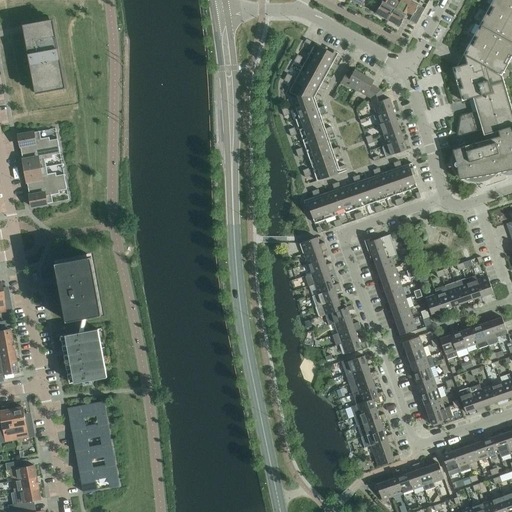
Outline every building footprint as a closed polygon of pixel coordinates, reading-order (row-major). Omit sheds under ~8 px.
[(383,0),(383,2),(382,2),(376,13),(388,20),(398,2),(394,0),(383,0)] [(400,27),(406,15),(406,14),(407,12),(412,15),(418,6),(407,0),(398,0),(398,2),(388,20),(400,27)] [(452,159),(452,161),(452,163),(452,165),(453,167),(453,169),(454,171),(456,173),(457,175),(458,176),(459,179),(463,179),(464,179),(466,180),(468,181),(470,182),(472,182),(474,182),(476,182),(478,182),(480,182),(482,182),(484,181),(486,181),(488,180),(490,179),(492,178),(494,177),(495,175),(497,174),(498,172),(510,170),(511,170),(511,108),(502,75),(508,64),(508,63),(511,57),(511,56),(511,0),(493,0),(463,55),(457,66),(453,68),(462,101),(473,98),(475,106),(477,111),(472,113),(472,112),(463,115),(462,116),(461,116),(461,117),(460,118),(458,133),(458,134),(458,135),(459,135),(459,136),(460,136),(460,135),(478,130),(482,129),(484,136),(489,134),(491,139),(475,143),(467,146),(465,146),(465,143),(462,144),(461,145),(457,148),(456,149),(453,150),(453,153),(453,155),(452,157),(452,159)] [(66,88),(53,19),(23,25),(36,94),(66,88)] [(301,106),(292,109),(317,181),(346,171),(344,165),(339,167),(335,155),(340,153),(338,147),(333,149),(328,135),(333,133),(331,127),(325,129),(320,114),(326,112),(324,106),(318,108),(315,97),(320,87),(325,90),(328,84),(323,82),(330,68),(336,71),(339,65),(334,63),(339,53),(329,48),(327,50),(315,44),(289,91),(293,94),(297,96),(301,106)] [(347,71),(341,82),(356,90),(364,75),(355,70),(352,74),(347,71)] [(372,85),(374,81),(364,75),(356,90),(371,98),(381,90),(372,85)] [(384,100),(381,90),(371,98),(377,114),(393,109),(389,98),(384,100)] [(393,109),(377,114),(380,124),(396,119),(393,109)] [(396,119),(380,124),(384,135),(400,129),(396,119)] [(400,129),(384,135),(387,145),(403,139),(400,129)] [(22,153),(59,146),(58,139),(57,139),(49,140),(49,138),(41,139),(40,132),(40,131),(18,135),(22,153)] [(386,157),(407,150),(403,139),(387,145),(382,146),(386,157)] [(25,171),(46,167),(45,159),(53,158),(52,155),(60,154),(61,154),(59,146),(22,153),(25,171)] [(310,211),(315,223),(417,188),(413,175),(416,174),(412,163),(402,166),(400,161),(393,163),(395,169),(381,174),(379,168),(373,170),(375,176),(361,181),(359,175),(353,177),(355,183),(340,188),(339,182),(332,184),(334,190),(320,195),(318,189),(312,191),(314,197),(304,201),(308,211),(310,211)] [(28,189),(66,182),(64,174),(56,176),(56,173),(48,175),(46,167),(25,171),(28,189)] [(32,207),(53,203),(53,202),(52,195),(59,193),(59,191),(66,189),(67,189),(66,182),(28,189),(32,207)] [(376,239),(375,237),(364,241),(365,244),(368,243),(370,249),(368,250),(370,258),(373,257),(375,263),(392,257),(392,258),(397,256),(390,235),(376,239)] [(325,242),(319,244),(317,237),(300,243),(304,254),(326,246),(325,242)] [(321,251),(327,250),(326,246),(304,254),(308,264),(324,258),(321,251)] [(91,256),(56,263),(67,321),(102,315),(91,256)] [(379,273),(395,268),(392,258),(392,257),(375,263),(379,273)] [(332,263),(326,265),(324,258),(308,264),(311,274),(333,266),(332,263)] [(329,272),(334,270),(333,266),(311,274),(315,284),(331,278),(329,272)] [(395,268),(379,273),(382,283),(399,278),(395,268)] [(483,296),(477,280),(476,276),(465,279),(473,300),(483,296)] [(488,276),(477,280),(483,296),(493,292),(488,276)] [(339,283),(333,285),(331,278),(315,284),(318,294),(340,287),(339,283)] [(386,294),(402,288),(399,278),(382,283),(386,294)] [(473,300),(465,279),(455,283),(462,303),(473,300)] [(2,295),(0,282),(0,308),(11,307),(8,294),(2,295)] [(462,303),(455,283),(445,286),(452,307),(462,303)] [(452,307),(445,286),(435,290),(436,294),(442,310),(452,307)] [(336,292),(341,290),(340,287),(318,294),(313,296),(316,307),(338,299),(336,292)] [(402,288),(386,294),(390,304),(406,298),(402,288)] [(426,298),(431,314),(442,310),(436,294),(426,298)] [(393,314),(409,308),(406,298),(390,304),(393,314)] [(347,307),(346,304),(340,306),(338,299),(316,307),(320,317),(325,315),(347,307)] [(348,311),(354,309),(353,305),(347,307),(325,315),(329,325),(335,323),(351,317),(348,311)] [(409,308),(393,314),(397,324),(413,319),(409,308)] [(359,322),(353,324),(351,317),(335,323),(338,333),(360,325),(359,322)] [(508,333),(502,317),(491,321),(497,337),(508,333)] [(400,335),(417,329),(413,319),(397,324),(400,335)] [(488,345),(499,342),(497,337),(491,321),(481,324),(488,345)] [(488,345),(481,324),(471,328),(477,344),(478,349),(488,345)] [(356,331),(361,329),(360,325),(338,333),(342,343),(358,338),(356,331)] [(461,331),(466,348),(477,344),(471,328),(461,331)] [(9,329),(0,330),(0,341),(11,340),(9,329)] [(74,383),(107,377),(98,329),(65,335),(74,383)] [(451,335),(456,351),(466,348),(461,331),(451,335)] [(440,339),(447,360),(458,356),(456,351),(451,335),(440,339)] [(419,337),(403,342),(407,353),(423,347),(419,337)] [(345,354),(362,348),(358,338),(342,343),(345,354)] [(11,340),(0,341),(0,352),(13,351),(11,340)] [(410,363),(426,357),(423,347),(407,353),(410,363)] [(13,351),(0,352),(0,363),(15,361),(13,351)] [(364,356),(348,362),(347,360),(342,362),(346,374),(368,366),(364,356)] [(414,373),(430,368),(426,357),(410,363),(414,373)] [(0,375),(17,372),(15,361),(0,363),(0,375)] [(471,361),(464,363),(466,369),(473,366),(471,361)] [(376,371),(370,373),(368,366),(346,374),(350,384),(377,374),(376,371)] [(417,383),(434,378),(430,368),(414,373),(417,383)] [(373,380),(378,378),(377,374),(350,384),(353,394),(375,387),(373,380)] [(421,394),(437,388),(434,378),(417,383),(421,394)] [(511,396),(511,379),(511,378),(501,382),(507,398),(511,396)] [(507,398),(501,382),(491,385),(497,402),(507,398)] [(487,405),(481,389),(479,384),(469,388),(476,409),(487,405)] [(497,402),(491,385),(481,389),(487,405),(497,402)] [(383,391),(377,393),(375,387),(353,394),(357,404),(362,402),(362,403),(379,397),(384,395),(383,391)] [(424,404),(441,398),(437,388),(421,394),(424,404)] [(459,392),(466,413),(476,409),(469,388),(459,392)] [(357,405),(351,407),(355,417),(377,409),(374,402),(380,400),(379,397),(362,403),(362,402),(357,404),(357,405)] [(428,414),(444,408),(441,398),(424,404),(428,414)] [(86,427),(98,425),(99,425),(108,423),(104,402),(68,409),(72,430),(86,428),(86,427)] [(432,424),(453,417),(449,407),(444,408),(428,414),(432,424)] [(26,421),(23,408),(12,410),(17,436),(34,433),(32,420),(26,421)] [(377,409),(355,417),(358,427),(386,417),(385,414),(379,416),(377,409)] [(0,412),(4,433),(0,433),(0,439),(5,438),(5,441),(17,438),(17,436),(12,410),(0,412)] [(386,417),(358,427),(362,437),(367,435),(384,430),(381,423),(387,421),(386,417)] [(89,448),(88,438),(110,434),(108,423),(99,425),(98,425),(86,427),(86,428),(72,430),(76,451),(89,448)] [(367,435),(362,437),(365,447),(371,445),(393,438),(392,434),(386,436),(384,430),(367,435)] [(494,437),(499,453),(501,457),(511,454),(509,449),(504,433),(494,437)] [(483,440),(489,457),(499,453),(494,437),(483,440)] [(388,443),(394,441),(393,438),(371,445),(374,455),(391,450),(388,443)] [(473,444),(479,460),(489,457),(483,440),(473,444)] [(113,455),(111,444),(89,448),(76,451),(80,471),(93,469),(93,468),(91,459),(113,455)] [(463,447),(469,464),(479,460),(473,444),(463,447)] [(453,451),(458,467),(460,472),(470,468),(469,464),(463,447),(453,451)] [(378,466),(400,458),(399,456),(393,458),(391,450),(374,455),(378,466)] [(453,451),(442,455),(450,475),(460,472),(458,467),(453,451)] [(437,457),(433,458),(435,464),(428,466),(434,482),(444,479),(437,457)] [(34,465),(20,468),(19,462),(7,464),(8,470),(12,469),(14,481),(36,477),(34,465)] [(419,463),(416,464),(424,486),(425,491),(435,487),(434,482),(428,466),(421,468),(419,463)] [(84,492),(97,490),(95,479),(117,475),(115,464),(93,468),(93,469),(80,471),(84,492)] [(412,465),(414,471),(408,473),(413,489),(424,486),(416,464),(412,465)] [(401,476),(399,470),(395,471),(403,493),(413,489),(408,473),(401,476)] [(392,472),(394,478),(387,480),(393,497),(403,493),(395,471),(392,472)] [(36,477),(14,481),(16,492),(38,488),(36,477)] [(373,485),(375,491),(379,490),(382,500),(393,497),(387,480),(373,485)] [(21,509),(20,503),(40,499),(38,488),(16,492),(18,503),(8,505),(9,511),(15,510),(21,509)] [(509,511),(511,511),(511,493),(503,496),(508,511),(509,511)] [(508,511),(503,496),(493,500),(496,511),(508,511)] [(496,511),(493,500),(483,503),(485,511),(496,511)] [(485,511),(483,503),(473,507),(474,511),(485,511)]
